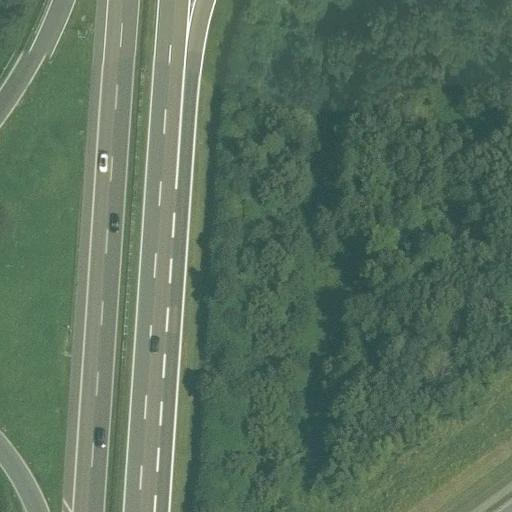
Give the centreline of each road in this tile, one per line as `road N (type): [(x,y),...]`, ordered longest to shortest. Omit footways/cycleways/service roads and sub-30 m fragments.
road 1 (motorway): [(116,0),(81,511)]
road 2 (motorway): [(145,511),(161,208)]
road 3 (motorway): [(161,208),(188,140),(206,0)]
road 4 (motorway): [(161,208),(174,0)]
road 5 (motorway): [(72,0),(0,129)]
